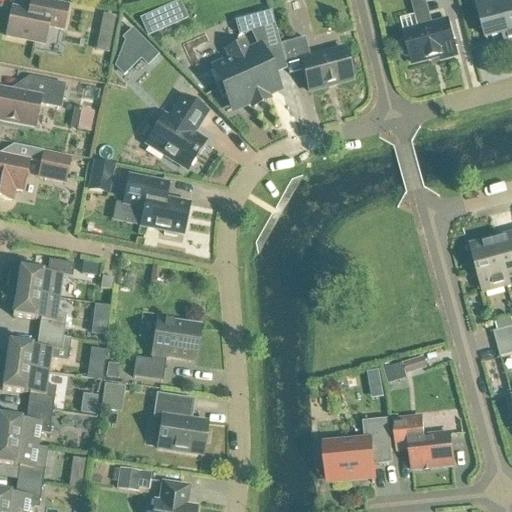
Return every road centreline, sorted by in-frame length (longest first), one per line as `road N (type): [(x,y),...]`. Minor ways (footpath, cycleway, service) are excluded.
road 1 (residential): [(392,123),(272,158),(245,182),(230,211),(225,248),(240,409),(234,511)]
road 2 (residential): [(504,493),(431,219)]
road 3 (residential): [(392,123),(363,0)]
road 4 (residential): [(511,91),(392,123)]
